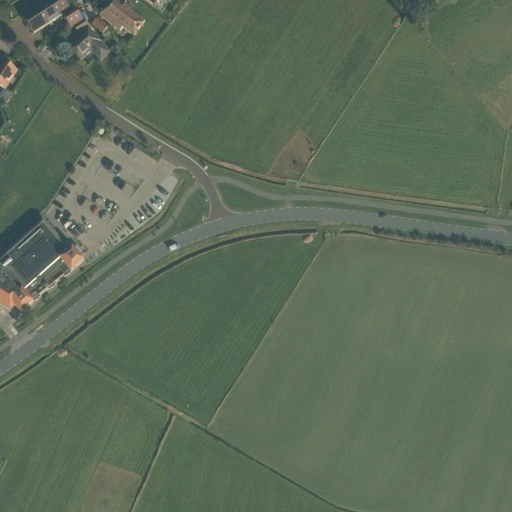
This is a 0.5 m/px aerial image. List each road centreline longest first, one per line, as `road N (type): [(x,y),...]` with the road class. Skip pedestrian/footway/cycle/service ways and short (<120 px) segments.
road 1 (residential): [(221,223),(189,165),(0,31)]
road 2 (secondary): [(221,223),(332,217),(511,241)]
road 3 (secondary): [(0,369),(156,251),(221,223)]
